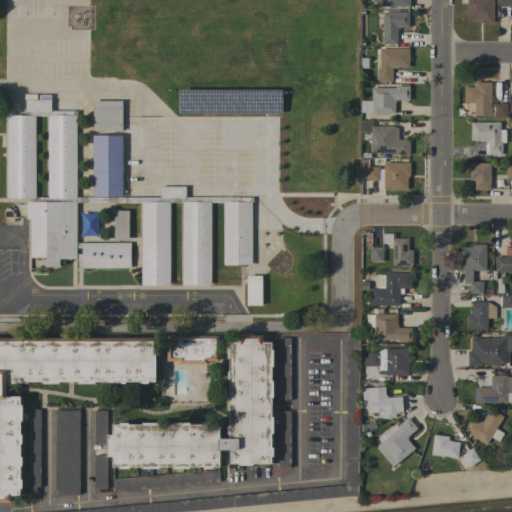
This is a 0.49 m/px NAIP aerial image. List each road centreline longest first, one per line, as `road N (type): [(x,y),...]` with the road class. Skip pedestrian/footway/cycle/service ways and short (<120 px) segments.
road 1 (residential): [(0,329),(341,327),(342,225)]
road 2 (residential): [(439,401),(443,0)]
road 3 (residential): [(342,225),(342,218),(511,215)]
